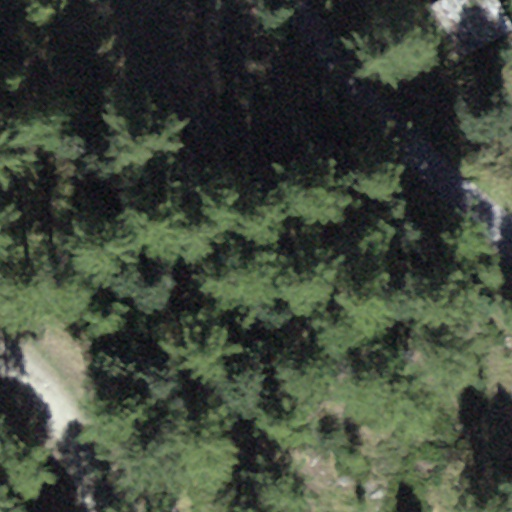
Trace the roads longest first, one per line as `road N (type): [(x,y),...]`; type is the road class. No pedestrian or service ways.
road 1 (track): [(304,0),(378,115),(511,243)]
road 2 (track): [(0,373),(52,406),(96,511)]
